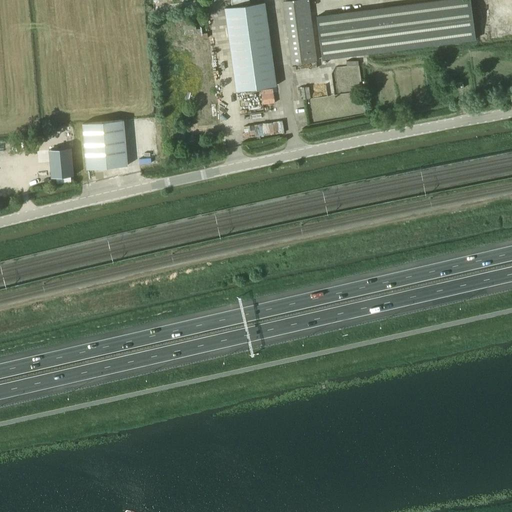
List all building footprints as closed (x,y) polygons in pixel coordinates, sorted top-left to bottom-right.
[(308,0),(291,0),(288,0),(283,1),(291,64),(317,61),(308,0)] [(470,0),(443,0),(317,17),(322,59),(357,55),(476,39),(470,0)] [(264,1),(224,7),(236,90),(275,85),(264,1)] [(84,124),(84,128),(86,159),(87,168),(128,165),(124,120),(84,124)] [(49,150),(51,178),(74,176),(71,148),(49,150)]
